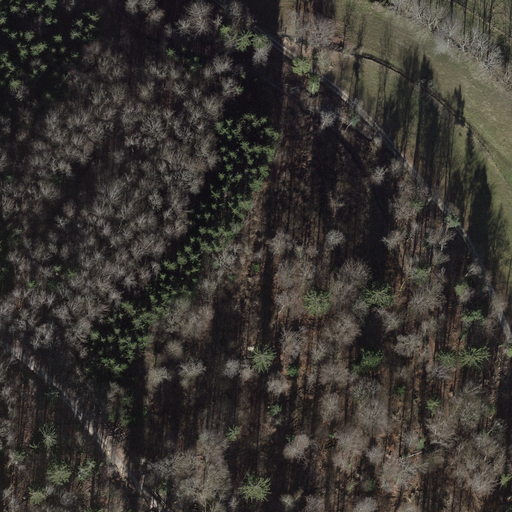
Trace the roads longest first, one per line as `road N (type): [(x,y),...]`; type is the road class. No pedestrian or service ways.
road 1 (track): [(478,511),(434,351),(357,154),(321,119),(228,64),(130,25),(111,0)]
road 2 (track): [(217,0),(320,74),(428,184),(475,251),(511,332)]
road 3 (track): [(0,339),(44,370),(166,511)]
